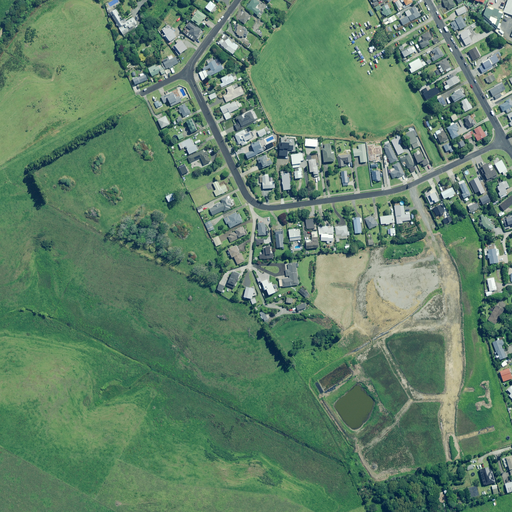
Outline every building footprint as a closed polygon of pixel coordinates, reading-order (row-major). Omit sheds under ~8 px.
[(259,3),(255,0),(251,0),(246,8),(260,17),(264,12),(258,9),(259,7),(257,6),(259,3)] [(399,0),(398,1),(397,0),(395,0),(393,1),(394,3),(395,2),(398,8),(403,6),(399,0)] [(442,0),(442,2),(445,7),(446,7),(447,7),(448,9),(455,5),(453,2),(452,2),(451,0),(442,0)] [(511,0),(506,0),(503,10),(511,13),(511,0)] [(216,6),(210,1),(205,8),(211,12),(216,6)] [(392,13),(387,5),(382,8),(386,17),(392,13)] [(420,11),(417,6),(405,12),(407,16),(400,20),(403,26),(421,16),(419,12),(420,11)] [(466,11),(463,6),(455,10),(458,15),(466,11)] [(492,9),(486,6),(481,18),(495,30),(501,12),(498,11),(499,9),(493,7),(492,9)] [(120,16),(116,9),(110,13),(118,26),(124,37),(137,29),(135,26),(137,24),(133,17),(129,20),(128,18),(126,19),(125,18),(122,21),(119,16),(120,16)] [(207,17),(198,10),(195,15),(191,20),(199,26),(204,19),(204,20),(207,17)] [(251,16),(245,12),(239,20),(245,24),(251,16)] [(466,25),(460,15),(454,18),(455,20),(450,22),(454,30),(459,28),(460,29),(466,25)] [(201,30),(189,23),(187,27),(191,30),(187,36),(194,40),(195,38),(197,40),(200,36),(198,35),(201,30)] [(248,29),(244,28),(238,25),(236,24),(234,29),(236,29),(235,33),(247,38),(249,32),(247,31),(248,29)] [(175,32),(169,28),(168,30),(167,28),(163,31),(166,35),(164,36),(168,42),(170,41),(170,42),(177,37),(174,33),(175,32)] [(459,34),(465,45),(472,41),(468,35),(471,34),(468,28),(459,34)] [(432,38),(429,33),(422,37),(425,41),(419,44),(422,48),(430,44),(428,41),(432,38)] [(223,40),(219,42),(222,47),(233,55),(239,46),(227,38),(224,42),(223,40)] [(178,56),(181,55),(180,51),(186,49),(184,42),(175,45),(177,50),(176,50),(178,56)] [(416,51),(413,46),(401,53),(404,58),(416,51)] [(481,55),(475,46),(467,50),(473,60),(481,55)] [(439,47),(432,50),(434,53),(435,52),(436,55),(431,58),(433,62),(444,56),(439,47)] [(501,56),(499,52),(494,55),(495,56),(482,63),(483,65),(479,67),(482,73),(493,67),(492,65),(502,60),(500,56),(501,56)] [(179,63),(176,57),(169,60),(169,58),(163,61),(164,64),(162,64),(165,70),(169,68),(169,69),(173,67),(173,66),(179,63)] [(423,67),(419,59),(409,64),(411,68),(409,70),(412,73),(423,67)] [(451,70),(446,60),(439,63),(440,66),(438,67),(441,73),(446,70),(447,72),(451,70)] [(202,80),(209,77),(223,70),(221,65),(217,66),(215,61),(207,64),(208,66),(202,68),(203,71),(198,73),(202,80)] [(156,67),(155,65),(148,69),(152,77),(159,73),(158,72),(161,71),(158,66),(156,67)] [(148,80),(145,73),(140,75),(141,77),(133,80),(135,85),(148,80)] [(222,88),(235,81),(238,80),(236,76),(234,77),(233,73),(227,76),(221,79),(223,83),(220,84),(222,88)] [(496,80),(493,74),(487,78),(490,83),(496,80)] [(446,90),(459,83),(460,82),(459,79),(457,80),(455,76),(446,82),(448,85),(444,87),(446,90)] [(506,90),(502,83),(494,87),(495,88),(489,90),(493,97),(494,96),(495,99),(502,96),(500,93),(506,90)] [(239,88),(237,84),(226,88),(229,94),(223,97),(226,103),(244,94),(241,87),(239,88)] [(454,101),(464,95),(461,89),(451,96),(454,101)] [(177,97),(175,94),(170,96),(169,94),(161,98),(164,104),(169,101),(172,107),(182,101),(179,96),(177,97)] [(446,104),(442,97),(438,99),(442,106),(446,104)] [(469,104),(467,99),(461,102),(463,106),(462,107),(465,112),(472,108),(470,104),(469,104)] [(511,110),(511,108),(511,107),(511,102),(510,99),(506,101),(506,102),(499,106),(503,112),(505,111),(507,113),(511,110)] [(239,109),(236,102),(231,105),(230,103),(220,108),(223,114),(226,120),(231,118),(229,113),(239,109)] [(186,108),(185,104),(179,107),(184,117),(191,114),(188,107),(186,108)] [(259,120),(255,111),(245,115),(247,117),(244,118),(242,114),(235,118),(238,124),(235,125),(237,131),(248,126),(248,125),(252,123),(253,123),(259,120)] [(477,124),(474,118),(476,117),(474,113),(472,114),(470,116),(464,119),(466,122),(465,123),(467,126),(468,126),(469,128),(477,124)] [(170,125),(166,116),(158,120),(162,128),(170,125)] [(198,130),(193,118),(186,121),(191,133),(198,130)] [(456,132),(458,131),(457,129),(458,129),(455,124),(454,124),(451,126),(447,129),(450,135),(453,139),(459,136),(456,132)] [(410,142),(412,146),(414,149),(419,147),(417,143),(418,142),(416,137),(418,136),(414,127),(409,129),(410,131),(406,133),(410,142)] [(474,130),(475,131),(471,134),(470,132),(463,136),(465,141),(473,137),(473,138),(475,137),(477,141),(486,137),(481,127),(474,130)] [(267,134),(264,129),(257,132),(260,137),(267,134)] [(442,129),(439,130),(436,132),(436,133),(434,135),(436,139),(438,138),(440,143),(443,141),(444,143),(448,140),(442,129)] [(246,134),(244,130),(235,135),(239,144),(241,143),(242,146),(247,144),(246,141),(255,137),(252,132),(246,134)] [(195,145),(191,138),(178,144),(181,149),(186,147),(189,155),(199,150),(196,145),(195,145)] [(279,138),(278,150),(278,156),(290,157),(290,152),(295,152),(295,139),(279,138)] [(400,142),(398,138),(395,140),(395,139),(391,141),(398,155),(404,153),(399,142),(400,142)] [(464,143),(463,140),(457,143),(459,149),(466,146),(464,143)] [(263,152),(259,141),(251,145),(253,151),(245,154),(247,159),(258,155),(258,154),(263,152)] [(454,151),(449,142),(443,146),(446,152),(450,150),(451,153),(454,151)] [(390,144),(390,143),(385,145),(386,146),(384,147),(391,163),(398,160),(391,144),(390,144)] [(332,153),(330,144),(324,145),(325,149),(322,149),(324,163),(335,161),(334,153),(332,153)] [(367,162),(364,144),(358,145),(358,148),(353,149),(354,157),(359,156),(360,163),(367,162)] [(203,153),(202,151),(188,157),(190,163),(201,158),(204,165),(211,162),(208,156),(209,156),(207,151),(203,153)] [(424,159),(420,151),(413,154),(417,163),(421,162),(423,166),(428,164),(426,158),(424,159)] [(303,161),(302,154),(291,155),(292,165),(294,165),(294,168),(300,167),(300,164),(301,164),(301,161),(303,161)] [(352,162),(351,154),(337,156),(339,167),(347,166),(346,163),(352,162)] [(268,161),(265,155),(258,159),(263,169),(273,164),(271,160),(268,161)] [(414,166),(409,155),(400,159),(402,163),(405,170),(414,166)] [(316,160),(311,160),(311,156),(306,157),(307,161),(308,161),(310,173),(313,172),(314,177),(319,176),(318,166),(317,166),(316,160)] [(508,172),(502,160),(499,162),(498,160),(496,161),(497,163),(495,164),(500,174),(502,172),(504,174),(508,172)] [(399,177),(399,178),(405,175),(399,163),(393,165),(396,170),(390,173),(393,178),(397,177),(397,178),(399,177)] [(488,167),(487,164),(480,167),(481,170),(483,169),(486,176),(484,177),(487,183),(489,181),(488,179),(497,175),(494,169),(493,167),(492,165),(488,167)] [(192,171),(189,165),(182,168),(185,174),(192,171)] [(303,177),(302,168),(294,169),(296,179),(303,177)] [(347,178),(346,171),(341,172),(343,186),(348,185),(348,183),(350,182),(349,177),(347,178)] [(381,181),(379,172),(377,172),(377,171),(373,171),(374,172),(372,173),(373,182),(375,181),(381,181)] [(291,190),(289,173),(281,174),(283,191),(291,190)] [(269,182),(269,175),(264,175),(264,176),(259,176),(260,185),(263,185),(263,189),(275,188),(275,181),(269,182)] [(467,186),(463,179),(458,182),(462,192),(460,193),(463,199),(464,198),(466,202),(469,200),(467,197),(471,195),(467,186)] [(482,186),(479,180),(471,184),(472,186),(475,193),(480,191),(481,194),(484,193),(481,187),(482,186)] [(220,187),(218,181),(213,183),(216,190),(214,191),(216,197),(228,191),(225,185),(220,187)] [(509,187),(506,181),(499,184),(499,186),(497,187),(500,193),(498,193),(501,199),(507,196),(506,193),(507,192),(505,189),(509,187)] [(455,194),(452,188),(441,193),(444,199),(449,197),(449,199),(454,196),(453,195),(455,194)] [(176,199),(174,193),(170,195),(169,194),(165,195),(169,202),(172,201),(176,199)] [(511,204),(511,195),(500,206),(504,211),(511,204)] [(231,199),(229,196),(221,200),(223,203),(215,206),(215,207),(210,209),(212,216),(224,211),(224,212),(231,209),(230,207),(234,206),(231,199)] [(400,206),(399,202),(393,203),(397,224),(403,223),(402,222),(411,220),(410,214),(405,215),(403,206),(400,206)] [(480,208),(477,202),(468,206),(471,213),(480,208)] [(444,215),(443,213),(445,212),(441,204),(431,209),(433,212),(434,211),(437,216),(439,215),(440,217),(444,215)] [(237,215),(236,213),(224,218),(226,224),(228,223),(230,228),(243,222),(239,214),(237,215)] [(394,223),(393,215),(380,217),(381,225),(386,224),(386,225),(390,224),(389,223),(394,223)] [(483,215),(480,216),(482,219),(480,220),(483,226),(492,231),(495,226),(489,222),(486,216),(485,217),(483,215)] [(452,221),(450,216),(442,220),(444,224),(452,221)] [(372,219),(371,217),(365,219),(369,229),(378,225),(376,221),(375,221),(373,218),(372,219)] [(362,218),(360,219),(359,218),(353,219),(355,234),(362,233),(360,223),(363,223),(362,218)] [(214,229),(210,221),(205,223),(209,232),(214,229)] [(268,227),(266,227),(266,223),(258,223),(258,236),(266,236),(268,236),(268,227)] [(240,237),(246,234),(247,234),(244,226),(240,228),(236,230),(236,231),(229,234),(230,236),(228,237),(230,242),(240,238),(240,237)] [(348,232),(347,226),(335,228),(337,242),(340,242),(340,240),(348,238),(347,236),(350,236),(349,232),(348,232)] [(288,230),(290,242),(302,240),(300,228),(288,230)] [(319,248),(317,233),(311,233),(312,240),(306,241),(307,249),(319,248)] [(274,243),(276,243),(277,248),(282,248),(282,250),(284,249),(283,241),(284,241),(283,234),(275,235),(276,240),(274,241),(274,243)] [(329,242),(333,242),(333,235),(328,235),(329,234),(321,234),(321,241),(327,241),(327,243),(329,243),(329,242)] [(222,244),(218,237),(213,239),(216,247),(222,244)] [(495,250),(494,244),(487,245),(488,250),(485,251),(486,260),(489,260),(490,264),(498,263),(497,256),(499,256),(499,250),(495,250)] [(238,265),(246,262),(242,254),(240,254),(236,246),(228,250),(225,251),(228,257),(231,256),(232,258),(234,257),(238,265)] [(273,258),(272,247),(266,248),(266,254),(265,254),(265,259),(273,258)] [(298,267),(298,263),(288,264),(289,270),(285,270),(286,276),(290,276),(290,278),(279,280),(280,287),(282,286),(283,287),(299,285),(296,267),(298,267)] [(240,275),(233,272),(227,286),(229,287),(228,289),(233,291),(235,286),(236,286),(239,279),(240,275)] [(496,290),(494,278),(487,279),(490,291),(496,290)] [(254,289),(246,287),(244,298),(252,299),(254,289)] [(309,294),(302,287),(299,291),(306,297),(309,294)] [(504,310),(497,305),(494,310),(492,313),(488,320),(495,325),(504,310)] [(268,319),(263,312),(260,314),(265,321),(268,319)] [(481,327),(479,317),(472,318),(474,328),(481,327)] [(505,345),(502,340),(500,341),(500,340),(492,343),(500,360),(506,357),(502,346),(505,345)] [(511,378),(509,369),(500,372),(503,382),(511,378)] [(489,485),(495,483),(496,483),(494,476),(493,476),(492,469),(485,471),(488,481),(486,482),(487,484),(489,484),(489,485)]
